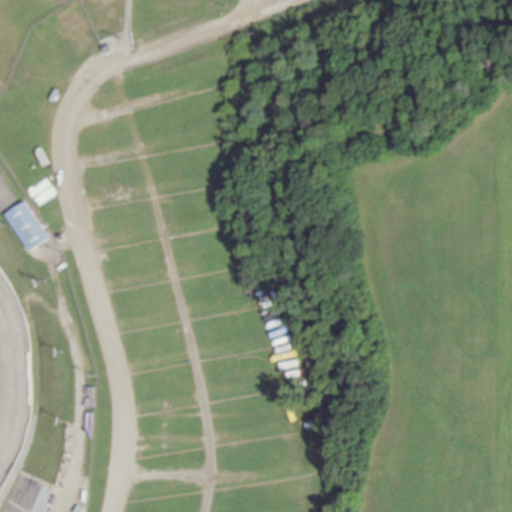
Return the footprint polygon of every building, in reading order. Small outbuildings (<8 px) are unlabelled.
[(115,44),(108,48),(105,42),(113,38),(115,44)] [(366,181),(369,198),(360,200),(357,183),(366,181)] [(30,195),(54,231),(35,244),(11,208),(30,195)] [(260,290),(255,280),(263,275),(268,285),(260,290)] [(89,390),(90,382),(97,382),(96,394),(98,394),(97,403),(88,403),(89,394),(91,394),(92,390),(89,390)] [(78,511),(75,510),(80,502),(87,506),(83,511),(78,511)]
